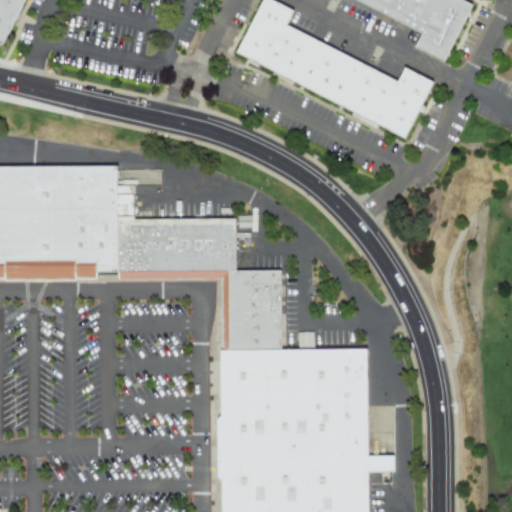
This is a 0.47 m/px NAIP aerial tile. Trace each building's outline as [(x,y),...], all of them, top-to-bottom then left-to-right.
[(0,0),(0,49),(22,0),(0,0)] [(400,81),(406,70),(434,84),(407,136),(240,51),(265,0),(270,0),(294,12),(288,24),(400,81)] [(466,0),(474,4),(448,57),(420,43),(426,31),(366,0),(466,0)] [(116,215),(116,270),(0,270),(0,164),(115,164),(116,215)] [(235,269),(235,217),(132,218),(132,214),(116,215),(116,270),(227,269),(235,269)] [(280,349),(280,269),(235,269),(227,269),(228,350),(280,349)] [(369,511),(220,511),(220,480),(217,477),(216,419),(220,415),(219,350),(228,350),(280,349),(367,348),(369,511)]
